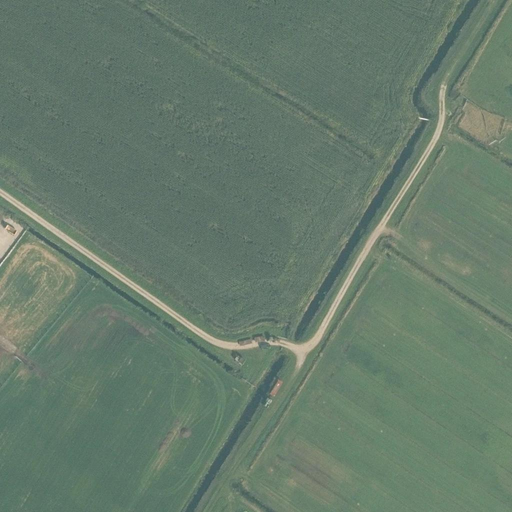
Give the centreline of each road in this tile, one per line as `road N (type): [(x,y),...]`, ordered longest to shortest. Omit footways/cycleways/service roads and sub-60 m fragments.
road 1 (track): [(0,193),(213,342),(308,346),(440,131),(446,73),(492,0)]
road 2 (track): [(299,349),(297,370),(208,511)]
